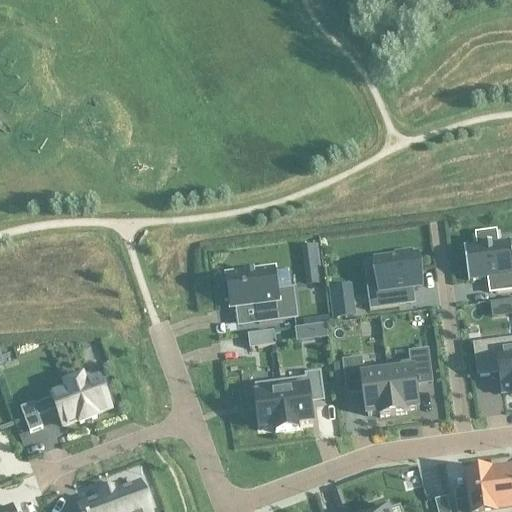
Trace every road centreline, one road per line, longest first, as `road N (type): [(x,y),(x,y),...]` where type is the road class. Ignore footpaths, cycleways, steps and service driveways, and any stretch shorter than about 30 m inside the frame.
road 1 (residential): [(466,439),(351,463),(232,511)]
road 2 (residential): [(189,416),(43,474)]
